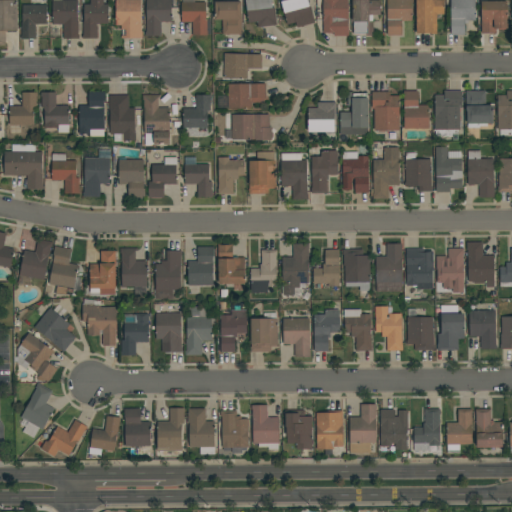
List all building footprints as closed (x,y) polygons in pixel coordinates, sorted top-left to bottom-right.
[(0,0),(17,0),(17,7),(17,31),(6,31),(6,45),(0,45),(0,0)] [(77,0),(77,22),(78,22),(78,35),(79,35),(79,39),(63,39),(63,24),(52,24),(52,0),(77,0)] [(96,24),(97,38),(82,39),(82,36),(83,36),(83,14),(82,14),(82,8),(84,8),(84,4),(90,4),(90,0),(104,0),(104,4),(108,4),(108,24),(96,24)] [(121,36),(126,36),(126,30),(121,30),(121,26),(116,26),(116,0),(141,0),(141,23),(141,31),(142,31),(142,38),(121,39),(121,36)] [(171,0),(171,22),(161,22),(161,36),(145,36),(145,32),(146,32),(146,0),(171,0)] [(271,0),(272,8),(274,8),(276,25),(258,27),(257,22),(248,23),(245,0),(271,0)] [(287,0),(306,0),(309,7),(310,7),(315,23),(297,28),(295,23),(287,25),(281,2),(287,0)] [(323,0),(348,0),(348,36),(334,36),(334,33),(323,33),(323,0)] [(380,0),(381,15),(373,15),(373,35),(367,36),(367,34),(354,34),(353,22),(352,0),(380,0)] [(387,0),(411,0),(412,1),(412,21),(401,21),(401,35),(387,35),(387,0)] [(416,0),(444,0),(444,15),(437,15),(437,34),(432,34),(416,34),(416,0)] [(451,0),(475,0),(475,21),(468,21),(468,23),(465,23),(465,35),(452,35),(452,34),(451,34),(451,0)] [(241,1),(241,14),(242,17),(242,34),(222,35),(222,20),(215,20),(214,2),(241,1)] [(507,1),(508,29),(506,29),(506,30),(499,30),(499,29),(496,29),(496,33),(481,33),(481,1),(507,1)] [(206,2),(205,20),(207,20),(207,31),(208,31),(208,36),(192,36),(192,22),(181,22),(181,2),(206,2)] [(47,5),(47,24),(35,24),(35,39),(21,39),(21,36),(21,22),(22,22),(22,5),(47,5)] [(262,55),(261,69),(248,68),(247,79),(224,79),(224,54),(262,55)] [(266,84),(266,98),(264,98),(264,103),(252,103),(252,109),(228,109),(228,84),(266,84)] [(404,91),(418,91),(418,105),(429,105),(429,129),(404,129),(404,91)] [(435,96),(444,96),(444,91),(462,91),(462,108),(460,108),(460,130),(458,130),(458,133),(436,133),(436,130),(435,130),(435,96)] [(488,124),(488,126),(479,126),(479,128),(468,128),(468,124),(467,124),(467,111),(466,111),(466,91),(485,91),(486,106),(494,106),(494,109),(493,109),(493,124),(488,124)] [(497,95),(507,95),(507,91),(511,91),(511,136),(500,136),(500,130),(498,130),(497,95)] [(22,106),(22,93),(37,92),(37,97),(36,97),(37,107),(33,108),(34,125),(10,126),(9,106),(22,106)] [(56,105),(63,105),(63,106),(68,106),(69,125),(69,132),(55,132),(55,125),(44,125),(44,108),(41,108),(41,97),(41,92),(56,92),(56,105)] [(105,92),(105,101),(104,101),(104,130),(97,130),(97,136),(89,135),(79,134),(79,106),(88,106),(88,92),(105,92)] [(399,131),(374,131),(374,109),(372,109),(372,92),(390,92),(390,96),(399,96),(399,131)] [(368,135),(348,135),(348,139),(340,139),(340,113),(351,113),(351,98),(353,98),(353,93),(367,93),(367,98),(368,98),(368,135)] [(160,95),(160,98),(158,98),(158,108),(169,108),(170,145),(153,145),(151,146),(145,146),(145,134),(144,134),(144,109),(144,100),(143,100),(143,95),(160,95)] [(196,108),(196,95),(211,95),(211,100),(210,100),(210,111),(208,111),(207,128),(183,128),(183,109),(196,108)] [(128,96),(129,108),(135,108),(135,133),(136,133),(136,141),(124,141),(123,134),(110,134),(110,109),(109,109),(109,96),(128,96)] [(308,132),(308,108),(317,108),(317,102),(336,102),(336,120),(334,120),(334,132),(308,132)] [(269,115),(269,127),(272,127),(272,132),(273,133),(273,138),(272,139),(272,141),(255,141),(254,140),(232,140),(231,115),(269,115)] [(35,145),(35,152),(42,152),(42,185),(43,185),(43,190),(27,190),(27,176),(4,176),(4,151),(12,151),(12,145),(35,145)] [(435,147),(447,147),(447,158),(462,158),(462,188),(450,188),(450,192),(436,193),(435,147)] [(373,160),(384,160),(383,148),(399,148),(399,185),(388,185),(388,199),(373,199),(373,193),(373,160)] [(311,157),(321,157),(321,151),(337,151),(337,175),(328,175),(328,179),(327,179),(327,193),(311,194),(311,188),(312,188),(311,157)] [(467,159),(468,159),(468,151),(480,151),(480,159),(493,159),(494,192),(495,192),(495,197),(479,197),(479,185),(468,185),(467,159)] [(275,183),(276,183),(276,187),(274,187),(274,189),(268,189),(269,194),(248,194),(248,189),(249,189),(249,161),(257,161),(257,152),(274,152),(274,161),(275,161),(275,183)] [(281,153),(293,152),(293,155),(300,155),(300,161),(306,161),(306,179),(307,179),(307,194),(308,194),(308,200),(292,200),(292,187),(281,187),(281,153)] [(342,152),(358,152),(358,156),(368,156),(369,193),(355,193),(354,179),(352,179),(352,190),(343,190),(342,152)] [(405,160),(406,160),(405,153),(415,153),(415,160),(430,160),(430,177),(431,177),(431,186),(432,186),(432,192),(419,192),(419,186),(405,186),(405,183),(405,160)] [(52,181),(52,154),(66,154),(66,161),(76,161),(76,178),(79,178),(79,190),(80,190),(79,194),(64,194),(64,181),(52,181)] [(229,157),(229,160),(244,160),(244,176),(238,176),(238,180),(233,180),(233,194),(218,195),(218,189),(219,189),(218,158),(229,157)] [(102,184),(100,184),(100,197),(83,197),(83,193),(84,193),(84,183),(85,158),(110,158),(109,184),(102,184)] [(149,198),(148,182),(152,182),(152,165),(164,165),(164,158),(177,158),(177,166),(176,166),(176,184),(164,184),(164,198),(149,198)] [(511,192),(498,192),(498,187),(498,175),(499,175),(499,159),(511,159),(511,192)] [(143,160),(144,189),(145,189),(145,198),(128,198),(128,184),(119,184),(118,160),(143,160)] [(209,165),(209,182),(212,182),(212,193),(213,193),(213,197),(198,197),(198,184),(185,184),(184,165),(209,165)] [(0,232),(6,234),(3,247),(14,249),(10,268),(0,265),(0,232)] [(20,276),(24,250),(35,252),(37,243),(35,243),(36,239),(53,242),(50,257),(48,257),(44,280),(20,276)] [(468,250),(467,250),(467,243),(482,243),(482,256),(494,256),(494,282),(468,282),(468,250)] [(282,258),(293,258),(293,244),(309,244),(309,250),(308,250),(308,284),(305,284),(305,288),(295,288),(295,293),(282,293),(282,258)] [(396,282),(396,290),(377,290),(377,283),(376,283),(376,257),(387,257),(387,244),(402,244),(402,282),(396,282)] [(244,258),(245,284),(219,285),(218,245),(233,245),(233,258),(244,258)] [(72,249),(69,264),(78,265),(72,295),(55,294),(57,286),(49,285),(54,256),(53,256),(55,246),(72,249)] [(188,286),(188,261),(197,261),(197,247),(214,247),(214,256),(213,256),(213,259),(215,259),(215,261),(213,261),(213,286),(188,286)] [(147,261),(147,287),(142,287),(142,291),(147,291),(147,299),(134,299),(134,287),(122,287),(121,260),(121,253),(120,253),(120,248),(137,248),(137,252),(135,252),(135,261),(147,261)] [(406,260),(404,260),(404,249),(424,249),(424,252),(433,252),(433,271),(432,271),(432,289),(417,289),(417,287),(412,287),(412,286),(407,286),(406,260)] [(463,293),(453,293),(453,289),(443,289),(443,288),(438,288),(438,283),(437,283),(437,269),(436,269),(436,256),(448,256),(448,249),(464,249),(464,254),(463,254),(463,293)] [(511,287),(500,287),(500,267),(506,267),(506,263),(511,263),(511,249),(511,287)] [(277,287),(267,287),(267,293),(250,293),(250,269),(260,269),(260,265),(261,265),(261,251),(277,250),(277,256),(276,256),(277,287)] [(339,287),(328,287),(328,284),(313,284),(313,269),(323,269),(323,264),(325,264),(325,250),(339,250),(339,287)] [(370,282),(369,282),(369,291),(359,291),(359,287),(345,287),(345,283),(344,266),(343,255),(343,250),(363,250),(363,256),(371,256),(371,261),(370,261),(370,282)] [(116,251),(116,266),(115,266),(115,295),(100,295),(100,293),(90,293),(90,289),(90,264),(101,264),(101,251),(116,251)] [(155,299),(155,289),(156,289),(155,264),(161,264),(161,261),(167,261),(167,251),(182,251),(182,257),(181,257),(181,266),(180,266),(180,290),(173,290),(173,299),(155,299)] [(83,305),(84,299),(100,301),(100,306),(100,305),(100,308),(116,308),(117,330),(116,330),(116,346),(103,346),(103,331),(100,331),(100,336),(87,336),(87,322),(82,322),(82,305),(83,305)] [(437,351),(437,345),(438,345),(438,334),(441,334),(441,306),(458,306),(458,314),(464,314),(464,339),(458,339),(458,351),(437,351)] [(202,341),(202,355),(185,356),(185,351),(186,351),(186,339),(187,339),(184,339),(184,326),(185,326),(186,326),(186,318),(187,318),(187,307),(204,307),(204,309),(211,309),(212,314),(215,314),(215,328),(212,328),(212,341),(202,341)] [(402,345),(403,351),(387,351),(387,337),(382,337),(382,332),(375,332),(375,307),(388,307),(392,307),(392,314),(401,314),(402,345)] [(70,325),(66,329),(75,337),(63,352),(34,328),(50,308),(70,325)] [(407,318),(408,318),(408,309),(416,309),(416,318),(432,317),(432,334),(434,334),(434,345),(435,350),(414,351),(414,345),(407,345),(407,340),(407,318)] [(231,315),(231,311),(246,310),(247,333),(237,334),(237,338),(235,338),(235,352),(221,352),(220,315),(231,315)] [(314,315),(325,315),(324,310),(339,310),(339,318),(340,333),(330,333),(330,337),(328,337),(328,351),(314,352),(314,315)] [(371,345),(372,345),(372,351),(356,351),(356,337),(351,337),(351,333),(344,333),(344,310),(361,310),(361,315),(370,314),(371,345)] [(495,345),(496,345),(496,349),(481,349),(480,337),(470,337),(469,311),(495,311),(495,345)] [(181,338),(182,338),(182,347),(182,352),(168,352),(168,343),(162,343),(162,339),(156,339),(156,313),(181,313),(181,338)] [(277,341),(278,341),(278,345),(277,345),(277,347),(271,347),(271,352),(250,352),(251,319),(264,319),(264,313),(276,313),(276,319),(277,319),(277,341)] [(148,314),(149,324),(148,324),(148,342),(136,342),(136,355),(121,356),(121,352),(122,352),(121,340),(124,340),(123,326),(136,326),(136,321),(135,321),(135,314),(148,314)] [(511,349),(500,349),(500,345),(501,345),(500,334),(501,334),(501,317),(511,317),(511,349)] [(309,318),(310,353),(310,357),(295,357),(294,344),(283,345),(283,319),(309,318)] [(29,334),(54,351),(47,362),(57,369),(48,382),(36,373),(37,372),(30,368),(32,366),(25,360),(21,366),(17,363),(18,362),(18,349),(29,334)] [(53,392),(46,404),(55,409),(43,430),(39,428),(33,439),(23,432),(25,427),(20,424),(23,419),(20,418),(31,399),(36,389),(35,388),(38,383),(53,392)] [(252,409),(251,409),(251,406),(267,405),(268,418),(278,418),(279,444),(278,444),(278,449),(268,450),(268,447),(259,447),(259,444),(253,444),(252,409)] [(376,443),(370,443),(370,453),(349,453),(349,443),(350,443),(350,417),(360,417),(361,405),(377,405),(377,409),(376,409),(376,443)] [(157,441),(157,422),(169,422),(169,408),(185,408),(185,413),(184,413),(184,424),(182,424),(182,441),(157,441)] [(125,447),(125,418),(124,418),(124,409),(140,409),(140,422),(150,422),(150,446),(125,447)] [(206,422),(214,421),(214,447),(215,447),(215,454),(200,454),(200,447),(189,447),(189,423),(188,423),(188,409),(205,409),(206,422)] [(440,446),(429,446),(429,443),(414,443),(414,428),(423,428),(423,424),(424,424),(424,409),(440,409),(440,415),(440,446)] [(472,445),(460,445),(460,451),(447,451),(447,445),(446,445),(446,423),(458,423),(458,409),(472,409),(472,445)] [(476,448),(476,414),(475,414),(475,409),(490,409),(490,421),(494,421),(494,422),(502,422),(502,447),(476,448)] [(380,410),(394,410),(394,424),(397,424),(397,428),(406,428),(406,444),(393,444),(393,445),(391,445),(391,447),(380,447),(380,410)] [(248,445),(233,445),(233,448),(222,448),(222,417),(221,417),(221,411),(237,411),(237,425),(238,425),(238,429),(248,429),(248,445)] [(312,450),(296,450),(296,444),(287,444),(286,427),(285,427),(285,414),(296,414),(296,411),(305,411),(305,417),(312,417),(313,421),(312,421),(312,450)] [(316,413),(328,413),(328,411),(342,411),(343,426),(342,426),(342,442),(343,442),(343,447),(334,447),(334,449),(317,450),(316,413)] [(104,431),(107,416),(120,418),(120,423),(119,422),(117,435),(116,435),(116,436),(118,436),(117,441),(116,440),(114,452),(113,451),(112,453),(107,452),(107,451),(102,450),(101,456),(88,454),(89,448),(90,448),(93,429),(104,431)] [(67,433),(75,420),(88,428),(86,431),(85,430),(78,442),(77,442),(76,443),(77,443),(75,447),(74,447),(68,456),(58,450),(54,457),(40,449),(45,441),(48,442),(57,426),(67,433)]
